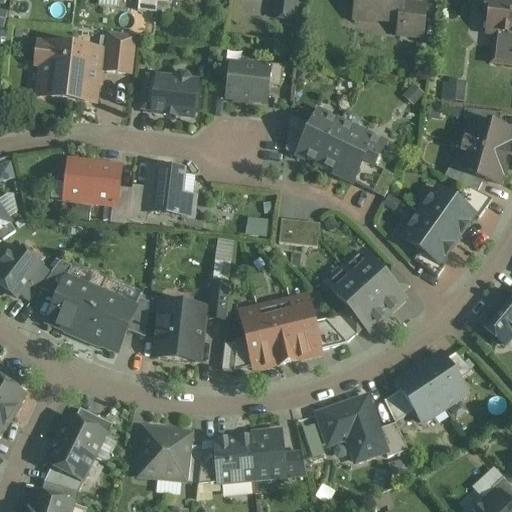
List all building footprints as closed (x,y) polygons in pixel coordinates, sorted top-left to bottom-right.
[(31,3),(16,0),(14,0),(10,19),(27,23),(31,3)] [(158,0),(139,0),(140,1),(139,1),(137,13),(156,15),(158,4),(158,0)] [(292,0),(277,0),(278,0),(277,0),(275,19),(290,21),(292,0)] [(403,0),(356,0),(355,13),(373,15),(379,21),(399,23),(401,24),(403,5),(403,0)] [(511,0),(507,0),(505,2),(492,0),(488,34),(511,36),(511,0)] [(425,7),(403,5),(401,24),(399,23),(398,36),(421,39),(425,7)] [(511,36),(496,35),(492,65),(511,66),(511,36)] [(133,41),(110,38),(108,56),(100,55),(98,71),(106,71),(105,74),(129,77),(133,41)] [(100,54),(39,47),(36,67),(42,68),(39,99),(94,105),(98,71),(100,55),(100,54)] [(270,72),(256,70),(257,68),(244,67),(244,69),(230,67),(226,101),(266,106),(268,89),(270,72)] [(283,68),(271,67),(270,72),(268,89),(280,90),(283,68)] [(186,78),(179,77),(174,81),(174,82),(157,80),(153,114),(153,116),(193,120),(197,84),(190,84),(190,83),(186,78)] [(157,80),(145,78),(141,112),(153,114),(157,80)] [(444,79),(442,98),(462,101),(465,82),(444,79)] [(500,116),(465,112),(463,124),(469,125),(469,124),(489,130),(490,127),(499,129),(500,116)] [(311,128),(297,159),(319,169),(340,124),(318,114),(311,128)] [(311,128),(290,118),(286,153),(297,159),(311,128)] [(385,146),(340,124),(319,169),(352,185),(362,164),(373,170),(374,169),(385,146)] [(463,147),(506,159),(511,138),(511,133),(499,129),(490,127),(489,130),(469,124),(469,125),(463,147)] [(506,159),(463,147),(456,170),(456,171),(476,177),(475,180),(484,182),(499,186),(506,159)] [(373,170),(362,164),(352,185),(373,195),(384,174),(374,169),(373,170)] [(9,165),(0,167),(0,181),(2,183),(13,180),(9,165)] [(118,171),(71,165),(66,201),(114,207),(116,192),(118,171)] [(476,177),(456,171),(456,170),(450,168),(445,179),(467,190),(477,195),(484,182),(475,180),(476,177)] [(182,176),(150,172),(148,192),(146,212),(191,217),(193,201),(179,200),(182,176)] [(384,174),(373,195),(384,201),(394,179),(384,174)] [(148,192),(132,190),(132,193),(129,222),(145,223),(146,212),(148,192)] [(456,204),(437,190),(402,240),(421,254),(439,266),(440,266),(474,218),(474,217),(456,204)] [(477,195),(467,190),(456,204),(474,217),(474,218),(479,221),(492,203),(477,195)] [(132,193),(116,192),(114,207),(112,223),(128,225),(129,222),(132,193)] [(0,229),(8,224),(0,211),(0,229)] [(296,224),(281,223),(279,246),(294,248),(296,224)] [(8,224),(0,229),(0,244),(15,234),(8,224)] [(308,226),(296,224),(294,248),(305,249),(308,226)] [(320,227),(308,226),(305,249),(317,251),(320,227)] [(51,275),(15,248),(0,267),(0,286),(16,300),(19,296),(28,304),(38,291),(51,275)] [(439,266),(421,254),(414,263),(437,280),(445,269),(440,266),(439,266)] [(382,276),(362,255),(326,287),(346,309),(365,330),(369,334),(405,302),(382,276)] [(71,268),(60,264),(51,275),(38,291),(57,299),(65,279),(66,279),(71,268)] [(410,289),(391,268),(382,276),(401,297),(410,289)] [(66,279),(65,279),(57,299),(46,325),(81,340),(101,294),(66,279)] [(228,287),(212,285),(208,321),(224,323),(228,287)] [(506,293),(501,299),(499,298),(490,309),(491,311),(478,326),(491,337),(492,343),(497,347),(502,346),(503,347),(511,335),(511,297),(511,296),(506,293)] [(135,308),(101,294),(81,340),(117,355),(126,333),(137,308),(135,308)] [(306,299),(240,315),(247,342),(253,369),(254,373),(321,357),(320,353),(313,326),(306,299)] [(137,308),(126,333),(145,340),(149,305),(138,301),(135,308),(137,308)] [(204,311),(161,306),(155,360),(199,365),(204,311)] [(365,330),(346,309),(337,317),(339,320),(356,338),(365,330)] [(339,320),(313,326),(320,353),(345,347),(356,338),(339,320)] [(247,342),(225,347),(222,373),(234,374),(253,369),(247,342)] [(472,374),(456,356),(444,363),(458,384),(472,374)] [(444,363),(440,357),(418,371),(445,411),(457,403),(460,404),(466,400),(467,394),(463,388),(460,387),(458,384),(444,363)] [(25,383),(0,367),(0,381),(18,393),(25,383)] [(445,411),(418,371),(396,385),(401,392),(414,412),(417,416),(416,419),(420,425),(426,426),(432,422),(433,419),(445,411)] [(18,393),(0,381),(0,412),(11,419),(25,398),(18,393)] [(401,392),(384,404),(395,425),(414,412),(401,392)] [(367,400),(352,405),(351,408),(344,410),(341,409),(318,417),(328,448),(347,442),(355,465),(385,455),(386,454),(378,432),(367,400)] [(0,435),(11,419),(0,412),(0,435)] [(112,427),(80,412),(75,422),(105,438),(106,439),(112,427)] [(75,422),(68,419),(56,442),(94,461),(105,438),(75,422)] [(309,460),(322,457),(313,425),(301,429),(309,460)] [(408,453),(395,426),(378,432),(386,454),(385,455),(387,460),(408,453)] [(191,437),(144,432),(138,479),(186,485),(190,449),(191,437)] [(280,433),(251,436),(251,440),(255,484),(285,481),(283,457),(280,433)] [(251,440),(215,443),(216,452),(220,487),(255,484),(251,440)] [(94,461),(56,442),(45,466),(52,469),(83,484),(83,483),(94,461)] [(202,450),(190,449),(186,485),(198,486),(202,454),(202,450)] [(216,452),(202,454),(198,486),(198,489),(220,487),(216,452)] [(301,455),(283,457),(285,481),(307,479),(301,455)] [(83,484),(52,469),(44,485),(79,495),(79,496),(84,484),(83,483),(83,484)] [(480,497),(502,480),(494,470),(472,487),(480,497)] [(511,490),(503,481),(492,491),(496,496),(497,495),(511,511),(511,490)] [(79,495),(44,485),(41,497),(73,506),(73,507),(75,508),(79,496),(79,495)] [(41,497),(33,495),(27,511),(71,511),(73,507),(73,506),(41,497)] [(496,496),(485,505),(485,504),(479,504),(471,511),(511,511),(497,495),(496,496)]
